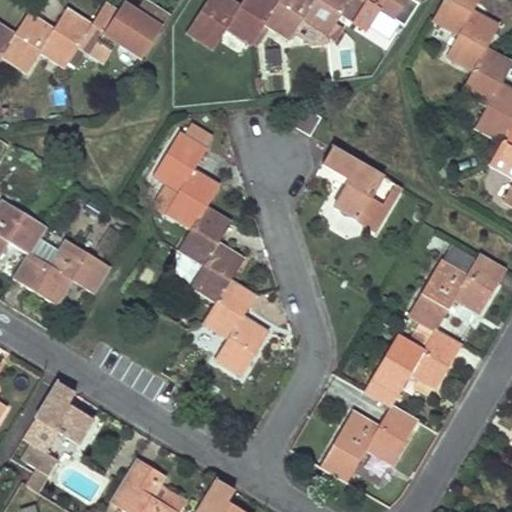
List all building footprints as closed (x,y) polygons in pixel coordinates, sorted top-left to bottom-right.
[(230,0),(209,0),(187,34),(213,49),(226,30),(251,45),(264,24),(278,2),(274,0),(245,0),(241,7),(230,0)] [(274,0),(278,2),(264,24),(288,40),(303,20),(328,35),(333,27),(341,14),(351,0),(274,0)] [(351,0),(341,14),(359,26),(366,31),(379,10),(404,26),(421,0),(351,0)] [(444,0),(433,20),(458,35),(447,56),(473,71),(486,47),(498,26),(472,11),(478,0),(444,0)] [(91,25),(77,47),(102,64),(115,45),(141,59),(169,15),(144,1),(132,18),(106,2),(91,25)] [(14,35),(0,56),(0,57),(25,73),(39,53),(63,68),(77,47),(91,25),(65,10),(52,29),(29,13),(14,35)] [(359,26),(341,14),(333,27),(351,38),(359,26)] [(0,56),(14,35),(0,26),(0,56)] [(473,71),(462,92),(486,107),(475,127),(502,142),(511,123),(511,90),(500,84),(511,61),(486,47),(473,71)] [(303,108),(293,124),(311,134),(320,118),(303,108)] [(206,149),(218,129),(196,116),(183,136),(206,149)] [(511,123),(502,142),(490,164),(511,177),(511,183),(503,199),(511,203),(511,123)] [(181,134),(155,176),(180,192),(166,213),(192,229),(206,207),(219,185),(194,170),(206,149),(183,136),(181,134)] [(331,148),(321,165),(347,181),(332,206),(376,231),(388,210),(368,199),(382,178),(331,148)] [(382,178),(368,199),(388,210),(400,188),(382,178)] [(0,254),(9,241),(29,254),(44,228),(2,202),(0,204),(0,254)] [(192,229),(179,250),(204,266),(191,287),(216,302),(229,280),(243,258),(219,242),(230,223),(206,207),(192,229)] [(29,254),(13,279),(55,306),(71,281),(93,293),(109,268),(64,241),(48,265),(29,254)] [(450,245),(408,315),(436,331),(455,299),(478,313),(505,269),(480,255),(477,260),(450,245)] [(216,302),(204,323),(227,338),(215,359),(241,376),(267,333),(241,316),(253,295),(229,280),(216,302)] [(397,336),(364,391),(391,407),(411,374),(435,388),(460,345),(436,331),(424,351),(397,336)] [(56,383),(35,417),(40,420),(70,439),(78,443),(92,421),(66,405),(73,393),(56,383)] [(353,411),(320,466),(348,482),(367,451),(390,464),(416,421),(391,407),(380,426),(353,411)] [(40,420),(31,435),(61,455),(70,439),(40,420)] [(32,444),(21,461),(46,477),(57,460),(32,444)] [(159,485),(164,477),(136,459),(106,507),(112,511),(115,506),(126,511),(176,511),(183,500),(159,485)] [(233,491),(216,480),(196,511),(241,511),(225,503),(233,491)]
